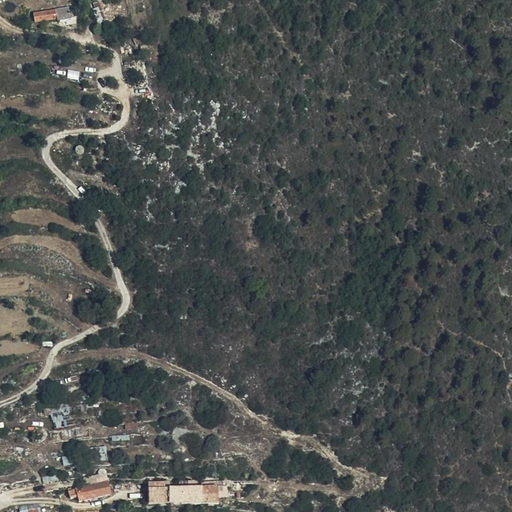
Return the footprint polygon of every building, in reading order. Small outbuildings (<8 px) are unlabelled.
[(72,18),(71,7),(33,10),(34,22),(72,18)] [(185,497),(212,495),(211,478),(200,478),(201,473),(192,473),(192,479),(182,479),(185,497)] [(126,475),(86,482),(87,491),(94,490),(96,493),(127,488),(126,475)] [(211,478),(212,495),(232,494),(231,486),(241,486),(240,475),(211,478)] [(162,497),(185,497),(182,479),(160,479),(162,497)] [(54,511),(54,502),(36,504),(36,511),(54,511)]
